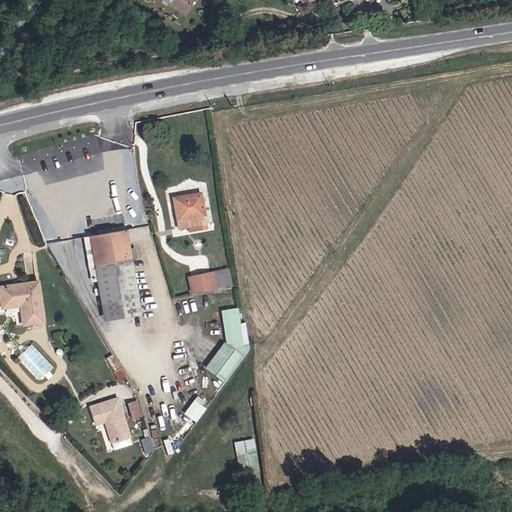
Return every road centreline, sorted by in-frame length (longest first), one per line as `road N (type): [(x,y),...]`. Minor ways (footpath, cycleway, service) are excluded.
road 1 (primary): [(7,120),(511,32)]
road 2 (unknown): [(0,156),(65,180),(117,163),(119,136),(103,99)]
